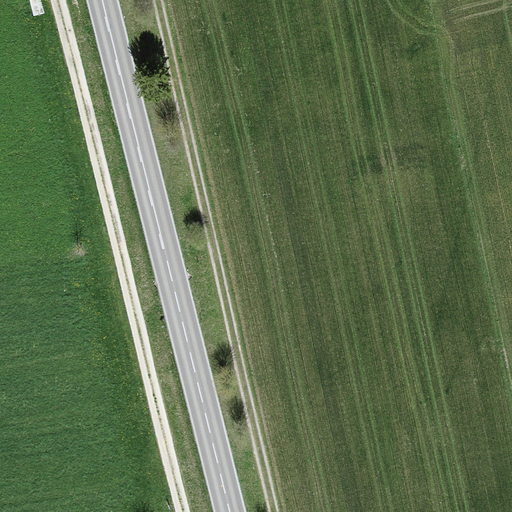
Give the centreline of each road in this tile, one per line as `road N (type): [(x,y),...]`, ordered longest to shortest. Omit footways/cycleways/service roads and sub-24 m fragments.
road 1 (secondary): [(101,0),(229,511)]
road 2 (track): [(61,0),(182,511)]
road 3 (track): [(158,0),(271,511)]
